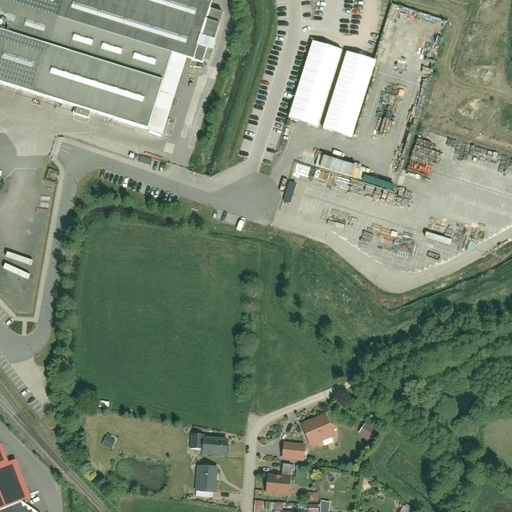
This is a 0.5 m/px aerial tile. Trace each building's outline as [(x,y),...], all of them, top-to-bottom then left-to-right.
[(0,0),(0,85),(161,136),(185,58),(201,63),(205,49),(211,50),(223,14),(208,9),(210,1),(206,0),(0,0)] [(352,137),(372,58),(306,42),(286,120),(352,137)] [(300,150),(296,162),(354,180),(358,167),(300,150)] [(282,200),(287,202),(293,183),(288,181),(282,200)] [(298,424),(309,449),(331,439),(321,414),(298,424)] [(364,426),(357,435),(367,443),(374,433),(364,426)] [(101,446),(111,448),(114,436),(104,434),(101,446)] [(188,435),(188,458),(223,458),(223,435),(188,435)] [(280,447),(280,462),(301,462),(301,447),(280,447)] [(36,511),(21,502),(31,498),(16,461),(2,466),(0,462),(0,511),(36,511)] [(194,469),(195,497),(213,496),(212,469),(194,469)] [(264,479),(264,497),(287,497),(287,479),(264,479)] [(305,492),(305,500),(317,500),(318,492),(305,492)]
